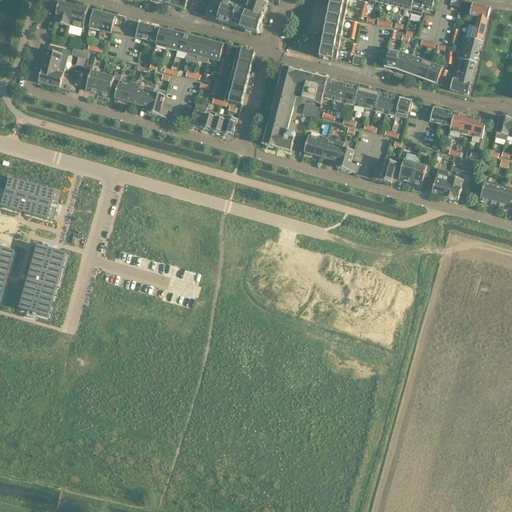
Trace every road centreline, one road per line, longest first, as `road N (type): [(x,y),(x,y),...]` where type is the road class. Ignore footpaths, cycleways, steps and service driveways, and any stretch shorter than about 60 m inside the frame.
road 1 (residential): [(52,0),(28,92),(241,150)]
road 2 (residential): [(511,228),(241,150)]
road 3 (residential): [(268,49),(467,107),(511,111)]
road 4 (residential): [(114,174),(318,232)]
road 5 (residential): [(268,49),(91,0)]
road 6 (residential): [(70,331),(114,174)]
